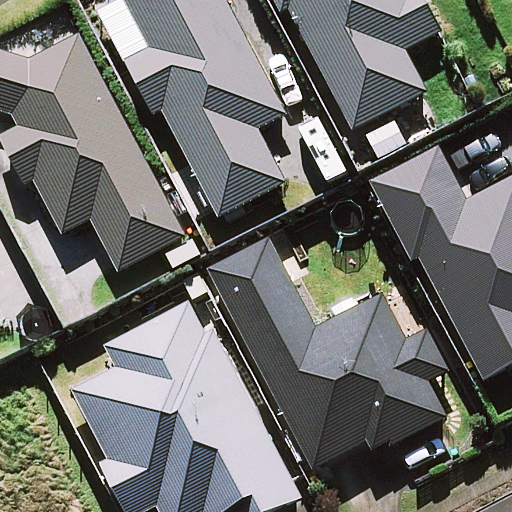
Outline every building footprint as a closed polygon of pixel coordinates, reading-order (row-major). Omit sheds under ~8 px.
[(285,116),(225,0),(121,0),(148,53),(124,65),(152,119),(161,114),(217,223),(287,187),(258,130),(285,116)] [(273,0),(283,19),(289,16),(351,133),(422,95),(403,59),(442,38),(421,0),(273,0)] [(181,238),(74,38),(0,77),(0,117),(8,134),(0,138),(0,145),(23,188),(33,183),(60,235),(88,220),(116,273),(181,238)] [(511,182),(466,206),(437,150),(368,185),(410,265),(418,261),(483,384),(511,368),(511,182)] [(313,334),(269,244),(207,273),(302,473),(367,442),(371,450),(446,415),(410,340),(404,344),(383,300),(313,334)]
